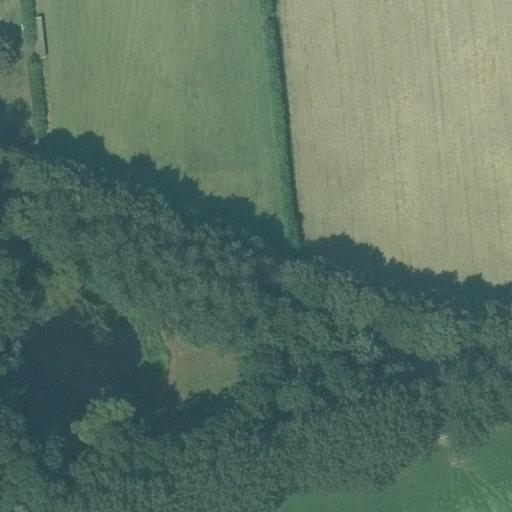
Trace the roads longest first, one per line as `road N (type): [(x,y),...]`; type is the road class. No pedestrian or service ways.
road 1 (unclassified): [(432,359),(0,197)]
road 2 (unclassified): [(111,511),(373,420),(432,359)]
